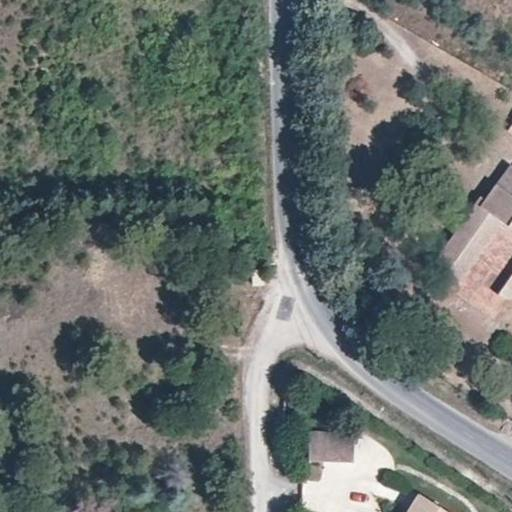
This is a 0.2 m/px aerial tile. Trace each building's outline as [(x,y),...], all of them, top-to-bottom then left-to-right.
[(511,167),(510,166),(485,201),(480,197),(433,265),(452,278),(494,218),(501,223),(511,230),(511,167)] [(459,283),(501,223),(494,218),(452,278),(459,283)] [(511,274),(497,295),(504,300),(511,299),(511,274)] [(353,462),(353,433),(309,432),(308,462),(353,462)] [(446,511),(419,495),(408,511),(446,511)]
